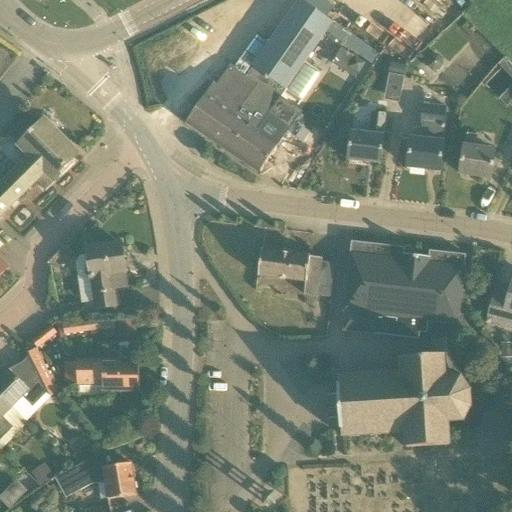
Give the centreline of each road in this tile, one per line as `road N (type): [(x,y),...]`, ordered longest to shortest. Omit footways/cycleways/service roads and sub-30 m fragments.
road 1 (residential): [(511,240),(484,229),(169,196)]
road 2 (unclassified): [(171,511),(181,245),(169,196)]
road 3 (residential): [(0,333),(32,287),(34,247),(48,215),(144,143)]
road 4 (tertiary): [(179,0),(69,49)]
road 5 (unclassified): [(144,143),(69,49)]
